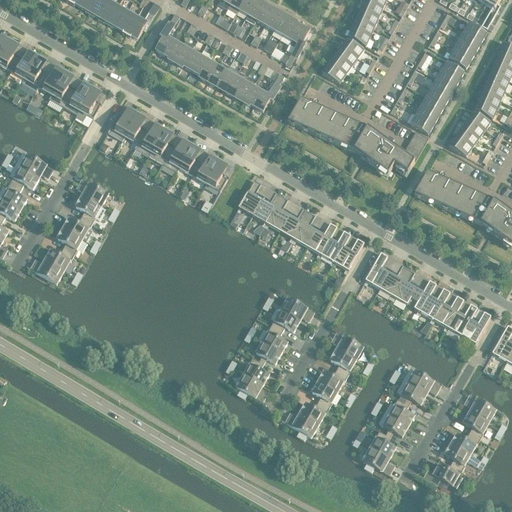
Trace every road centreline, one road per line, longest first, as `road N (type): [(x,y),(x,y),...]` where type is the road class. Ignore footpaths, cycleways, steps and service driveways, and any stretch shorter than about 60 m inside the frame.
road 1 (secondary): [(285,511),(0,345)]
road 2 (residential): [(123,84),(382,233)]
road 3 (residential): [(123,84),(14,271)]
road 4 (residential): [(382,233),(282,397)]
road 5 (residential): [(413,466),(505,306)]
road 6 (residential): [(382,233),(505,306)]
road 7 (residential): [(0,13),(123,84)]
